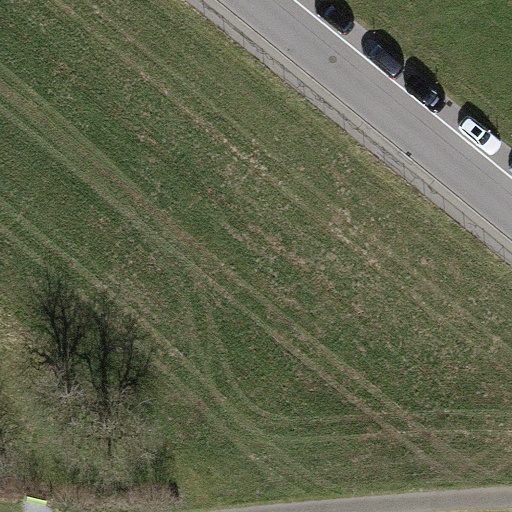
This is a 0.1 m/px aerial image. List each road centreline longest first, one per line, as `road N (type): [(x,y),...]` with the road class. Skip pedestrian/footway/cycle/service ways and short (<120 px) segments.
road 1 (residential): [(511,214),(251,0)]
road 2 (track): [(511,497),(305,511)]
